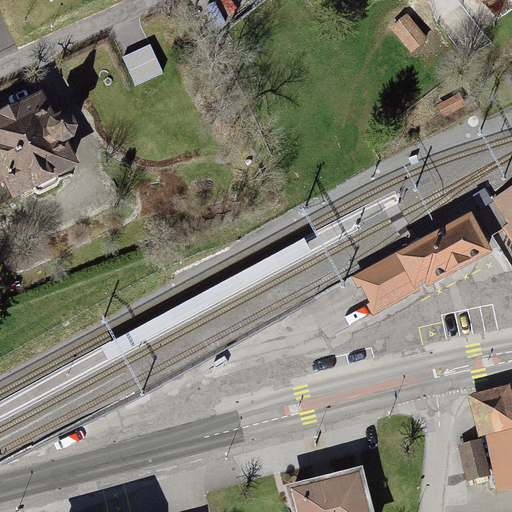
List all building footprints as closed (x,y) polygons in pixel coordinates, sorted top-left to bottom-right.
[(43,97),(0,116),(0,164),(17,200),(78,171),(43,97)] [(511,232),(511,186),(490,201),(503,220),(511,232)] [(503,220),(490,201),(478,209),(491,228),(503,220)] [(473,218),(356,281),(373,314),(490,251),(473,218)] [(302,236),(99,345),(110,364),(311,254),(302,236)] [(492,304),(442,316),(448,342),(498,330),(492,304)] [(511,390),(473,398),(482,441),(511,434),(511,390)] [(511,436),(487,442),(498,495),(511,492),(511,436)] [(471,447),(479,485),(492,482),(483,444),(471,447)] [(371,511),(361,468),(287,484),(293,511),(371,511)]
